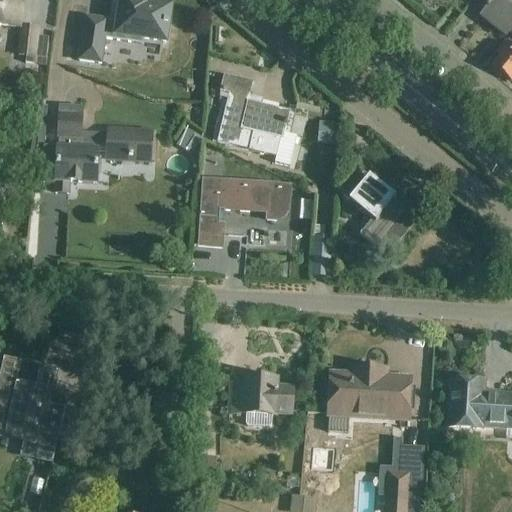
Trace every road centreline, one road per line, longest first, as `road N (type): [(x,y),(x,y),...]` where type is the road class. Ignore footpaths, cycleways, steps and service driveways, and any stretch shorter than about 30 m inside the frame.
road 1 (residential): [(0,281),(511,309)]
road 2 (residential): [(511,228),(229,0)]
road 3 (secondary): [(290,0),(511,175)]
road 4 (unknown): [(187,292),(160,447),(73,511)]
road 5 (residential): [(511,115),(365,0)]
